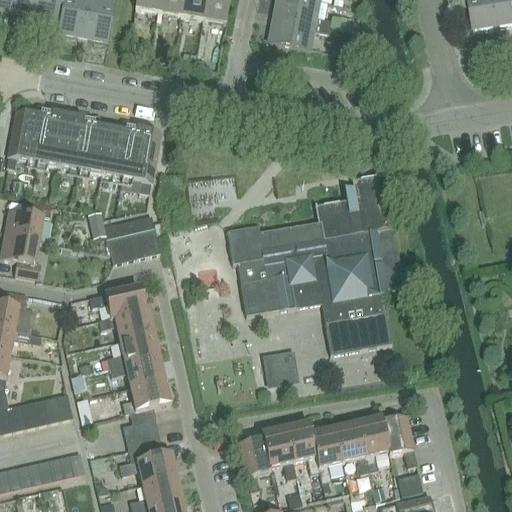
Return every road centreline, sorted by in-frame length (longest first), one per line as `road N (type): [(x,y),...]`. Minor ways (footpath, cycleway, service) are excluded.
road 1 (residential): [(458,511),(432,400),(419,394),(189,431)]
road 2 (residential): [(189,431),(153,279),(68,300),(0,287)]
road 3 (residential): [(457,120),(372,133),(228,110)]
road 4 (residential): [(228,110),(0,71)]
road 5 (residential): [(457,120),(426,0)]
road 6 (residential): [(235,63),(354,86)]
